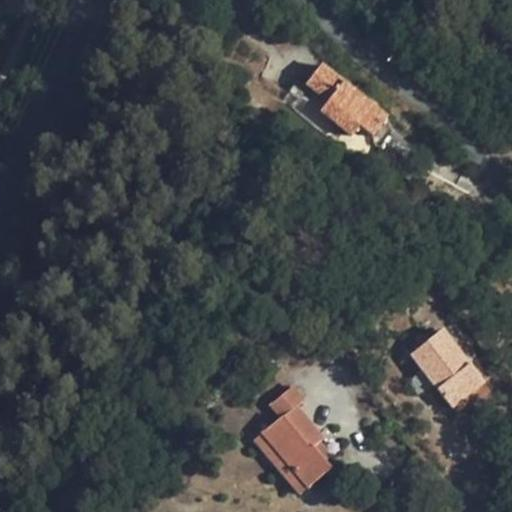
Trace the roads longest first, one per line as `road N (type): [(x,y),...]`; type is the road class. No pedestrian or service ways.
road 1 (residential): [(511,196),(472,148),(289,0)]
road 2 (unclassified): [(0,192),(85,0)]
